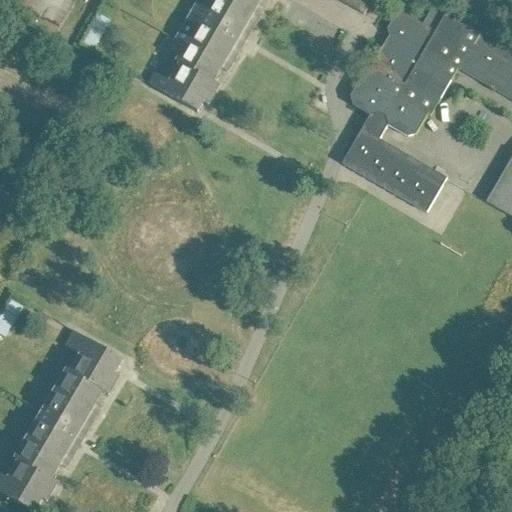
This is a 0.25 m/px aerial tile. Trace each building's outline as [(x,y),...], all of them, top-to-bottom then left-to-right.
[(200,0),(192,13),(174,44),(185,50),(177,63),(180,65),(170,82),(155,73),(149,84),(198,113),(204,103),(208,106),(220,86),(213,83),(221,69),(228,73),(262,13),(256,9),(261,0),(200,0)] [(364,0),(339,0),(364,15),(371,4),(364,0)] [(388,126),(408,138),(416,135),(428,115),(431,117),(458,70),(511,100),(511,159),(487,203),(511,217),(511,52),(446,15),(433,38),(426,34),(428,30),(403,16),(397,17),(390,30),(391,36),(392,37),(374,67),(367,69),(351,97),(353,106),(371,116),(342,165),(428,214),(447,179),(380,140),(388,126)] [(80,43),(93,50),(103,32),(91,25),(80,43)] [(11,300),(0,320),(13,327),(24,307),(11,300)] [(123,360),(74,332),(65,346),(81,355),(71,373),(67,371),(15,460),(19,462),(9,479),(0,473),(0,493),(32,511),(34,511),(42,500),(47,502),(58,483),(52,479),(60,466),(66,469),(101,410),(95,406),(102,392),(109,396),(120,377),(116,374),(123,360)]
